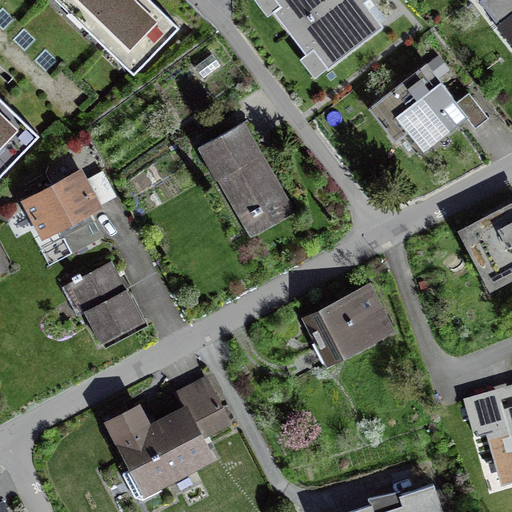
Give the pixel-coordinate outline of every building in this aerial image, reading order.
[(141,67),(179,27),(150,0),(64,0),(75,10),(78,6),(91,18),(87,22),(123,57),(127,53),(141,67)] [(275,0),(280,5),(273,11),(306,54),(313,49),(328,68),(383,26),(364,1),(366,0),(275,0)] [(511,0),(480,0),(480,1),(499,25),(498,26),(511,44),(511,0)] [(212,54),(195,66),(203,77),(220,65),(212,54)] [(453,97),(427,63),(369,108),(395,141),(414,127),(429,146),(461,121),(447,101),(453,97)] [(475,128),(488,118),(469,93),(456,103),(475,128)] [(0,173),(1,175),(39,135),(0,97),(0,173)] [(295,211),(260,153),(244,121),(198,147),(216,179),(222,176),(255,234),(295,211)] [(81,222),(78,216),(96,207),(78,174),(59,184),(51,181),(48,190),(29,200),(30,211),(34,221),(47,233),(65,223),(68,229),(81,222)] [(511,207),(468,231),(486,265),(499,259),(506,273),(511,269),(511,207)] [(65,236),(73,252),(100,238),(92,222),(65,236)] [(85,311),(101,342),(144,318),(137,304),(131,307),(127,299),(130,297),(111,261),(81,277),(80,273),(72,277),(74,280),(62,286),(77,315),(85,311)] [(369,285),(306,318),(328,361),(391,329),(369,285)] [(149,427),(137,405),(108,421),(133,468),(123,473),(135,497),(143,499),(160,490),(158,484),(212,456),(201,436),(229,421),(206,378),(177,394),(185,408),(149,427)] [(511,408),(503,411),(498,393),(471,401),(470,398),(468,399),(477,436),(492,431),(500,458),(511,455),(511,456),(511,408)] [(368,497),(371,503),(345,511),(442,511),(439,501),(446,499),(439,488),(435,490),(433,483),(400,494),(400,490),(368,497)]
